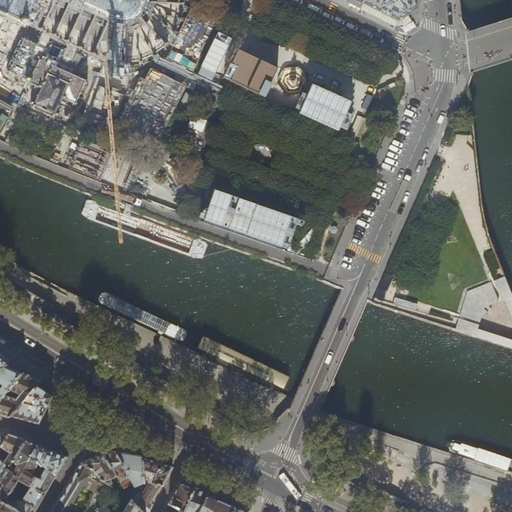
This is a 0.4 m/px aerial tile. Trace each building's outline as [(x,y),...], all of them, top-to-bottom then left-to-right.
[(0,0),(0,15),(12,21),(21,25),(21,26),(25,28),(27,25),(28,25),(39,30),(42,32),(40,37),(39,36),(38,38),(39,38),(37,44),(25,39),(26,37),(25,36),(24,39),(22,38),(21,39),(23,40),(18,50),(16,49),(15,51),(17,52),(14,58),(12,57),(11,59),(13,60),(9,70),(7,69),(6,71),(8,72),(7,74),(9,75),(10,73),(21,79),(20,81),(21,81),(20,83),(24,85),(24,87),(23,86),(22,87),(23,89),(25,90),(27,90),(27,89),(26,89),(28,85),(29,85),(30,83),(41,88),(34,103),(31,101),(30,103),(33,105),(32,108),(34,109),(35,106),(53,114),(52,117),(54,118),(55,115),(58,117),(60,114),(56,113),(63,98),(73,103),(72,105),(74,106),(75,104),(77,105),(78,103),(76,102),(80,93),(82,94),(83,92),(81,91),(84,83),(87,84),(88,82),(86,80),(87,79),(85,78),(84,80),(73,75),(75,70),(77,71),(77,69),(76,69),(78,64),(80,64),(80,63),(79,62),(81,57),(82,58),(83,57),(82,56),(82,55),(81,54),(80,55),(75,53),(77,48),(81,50),(88,53),(91,55),(94,56),(100,59),(106,61),(106,64),(109,64),(110,62),(116,63),(124,63),(128,63),(134,62),(139,61),(140,64),(142,63),(142,60),(146,59),(150,57),(152,56),(154,58),(156,56),(155,54),(159,51),(162,49),(165,46),(167,43),(170,40),(172,37),(174,33),(176,34),(177,32),(176,32),(177,29),(178,27),(179,25),(180,20),(181,21),(182,19),(181,19),(182,13),(183,10),(183,4),(183,0),(182,0),(0,0)] [(415,9),(415,1),(414,0),(363,0),(363,2),(390,16),(399,20),(415,9)] [(265,93),(282,52),(261,43),(255,58),(260,60),(249,86),(265,93)] [(115,72),(126,72),(126,64),(115,64),(115,72)] [(336,115),(348,81),(334,76),(328,95),(320,92),(327,73),(312,68),(298,108),(311,113),(313,106),(336,115)] [(92,97),(107,101),(110,91),(95,87),(92,97)] [(0,106),(8,111),(13,105),(6,99),(0,106)] [(354,141),(364,118),(357,115),(347,138),(354,141)] [(204,131),(206,119),(189,117),(187,129),(204,131)] [(251,156),(250,156),(250,157),(252,157),(257,164),(257,165),(258,164),(267,164),(268,165),(268,164),(268,162),(269,161),(273,163),(272,162),(273,160),(274,158),(275,157),(271,156),(273,152),(272,152),(267,145),(267,143),(266,143),(265,145),(257,145),(256,144),(255,144),(256,146),(251,156)] [(90,162),(87,174),(92,175),(95,163),(90,162)] [(284,244),(292,214),(207,190),(198,220),(284,244)] [(393,276),(385,273),(378,288),(386,292),(393,276)] [(511,294),(504,276),(492,282),(468,291),(460,315),(456,326),(455,329),(511,348),(511,294)] [(183,329),(109,294),(107,293),(104,293),(101,293),(100,295),(99,298),(99,301),(101,303),(102,305),(118,312),(161,332),(178,340),(181,341),(184,340),(186,339),(187,337),(187,334),(186,331),(185,330),(183,329)] [(391,303),(414,310),(416,303),(393,297),(391,303)] [(283,375),(209,340),(207,339),(204,338),(201,339),(199,341),(198,344),(199,347),(200,349),(202,350),(218,358),(261,378),(278,386),(281,387),(284,386),(286,384),(287,382),(287,380),(286,377),(285,376),(283,375)] [(23,374),(21,373),(7,366),(0,373),(0,399),(4,395),(6,393),(23,374)] [(23,374),(6,393),(9,396),(13,391),(20,395),(15,401),(14,400),(14,399),(14,398),(13,398),(12,397),(4,395),(0,399),(0,415),(5,417),(8,418),(9,416),(18,406),(20,404),(27,396),(29,394),(36,386),(40,382),(41,382),(26,375),(23,374)] [(40,382),(36,386),(46,393),(52,397),(48,404),(55,407),(59,398),(49,389),(43,382),(40,382)] [(13,417),(38,424),(47,407),(47,406),(48,404),(52,397),(46,393),(36,386),(29,394),(27,396),(20,404),(18,406),(9,416),(13,417)] [(24,440),(7,434),(0,448),(0,480),(7,470),(26,440),(24,440)] [(36,444),(26,440),(7,470),(19,477),(30,458),(57,475),(67,458),(67,457),(51,451),(36,444)] [(114,451),(102,452),(116,476),(124,488),(132,483),(114,451)] [(138,455),(114,451),(132,483),(134,488),(139,492),(142,495),(144,497),(146,493),(144,491),(150,483),(145,481),(142,458),(141,455),(138,455)] [(97,455),(81,462),(91,470),(109,485),(112,483),(110,479),(116,476),(102,452),(97,455)] [(0,501),(3,503),(18,511),(34,511),(38,506),(47,491),(57,475),(30,458),(19,477),(7,470),(0,480),(0,501)] [(145,481),(150,483),(161,486),(162,486),(172,468),(171,467),(158,463),(142,458),(145,481)] [(112,487),(109,485),(91,470),(81,462),(53,510),(51,511),(97,511),(98,511),(102,504),(112,487)] [(152,501),(161,486),(150,483),(144,491),(146,493),(144,497),(142,495),(139,492),(132,499),(143,511),(149,511),(153,505),(150,503),(152,501)] [(180,483),(179,484),(171,499),(168,505),(181,511),(194,489),(182,484),(180,483)] [(194,488),(194,489),(181,511),(180,511),(198,511),(206,495),(207,493),(206,492),(194,488)] [(221,501),(206,495),(198,511),(231,511),(234,507),(221,501)] [(143,511),(132,499),(124,511),(112,511),(102,504),(98,511),(143,511)] [(18,511),(3,503),(0,506),(0,511),(18,511)] [(248,508),(236,503),(234,507),(240,510),(246,511),(248,508)]
